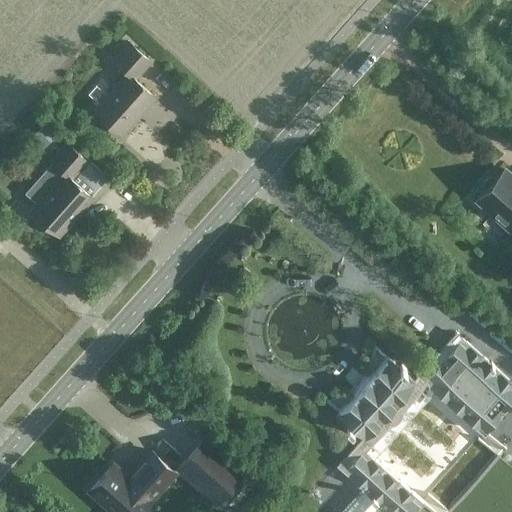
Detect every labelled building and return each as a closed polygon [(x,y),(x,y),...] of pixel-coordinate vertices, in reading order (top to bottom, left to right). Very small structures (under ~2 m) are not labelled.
[(121,134),(155,96),(135,78),(150,60),(130,42),(114,59),(128,73),(95,110),(121,134)] [(42,150),(58,132),(45,120),(29,138),(42,150)] [(59,234),(93,196),(72,178),(88,160),(67,142),(51,160),(65,173),(32,210),(59,234)] [(511,175),(504,169),(496,178),(493,175),(489,176),(483,182),(483,186),(486,189),(477,198),(511,229),(511,175)] [(339,463),(312,492),(333,511),(413,511),(421,504),(428,509),(433,511),(447,511),(504,448),(487,433),(511,404),(511,379),(458,332),(416,379),(389,361),(339,413),(364,436),(339,463)] [(205,437),(178,466),(214,498),(240,468),(205,437)] [(113,463),(89,489),(114,511),(137,511),(175,471),(152,450),(129,476),(113,463)]
